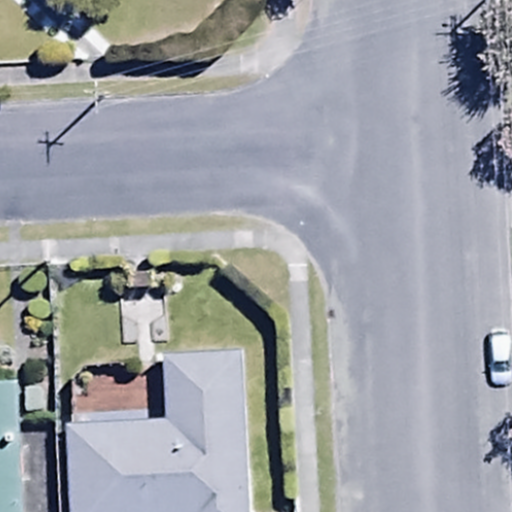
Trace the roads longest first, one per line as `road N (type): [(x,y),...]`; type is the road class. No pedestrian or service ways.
road 1 (residential): [(0,168),(407,148)]
road 2 (unclassified): [(407,148),(425,511)]
road 3 (unclassified): [(399,0),(407,148)]
